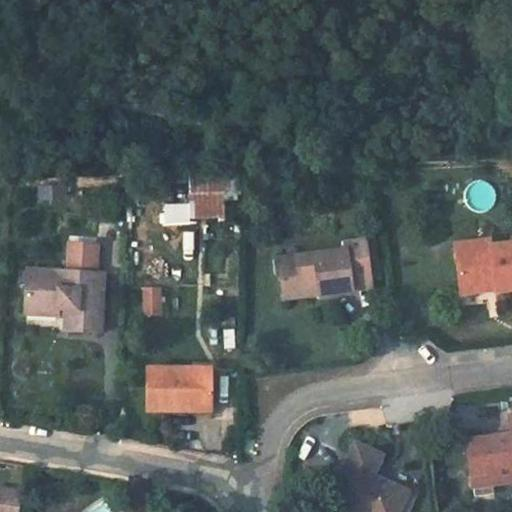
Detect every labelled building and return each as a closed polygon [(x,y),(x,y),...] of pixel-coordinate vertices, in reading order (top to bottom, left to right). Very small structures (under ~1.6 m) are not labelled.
[(234,191),(234,170),(202,172),(203,193),(234,191)] [(496,205),(488,184),(467,191),(475,213),(496,205)] [(194,256),(194,234),(183,234),(183,256),(194,256)] [(488,240),(454,244),(459,284),(492,280),(494,289),(511,286),(511,241),(488,245),(488,240)] [(344,248),(276,256),(280,290),(314,285),(315,294),(350,289),(349,284),(368,282),(363,241),(343,243),(344,248)] [(59,315),(66,316),(65,329),(101,332),(103,284),(97,285),(97,273),(98,245),(72,244),(71,271),(29,268),(26,313),(59,315)] [(492,280),(459,284),(460,293),(494,289),(492,280)] [(314,285),(280,290),(281,298),(315,294),(314,285)] [(161,287),(141,287),(142,317),(162,316),(161,287)] [(25,326),(58,328),(59,315),(26,313),(25,326)] [(210,406),(210,366),(145,366),(143,410),(178,410),(178,406),(210,406)] [(210,414),(210,406),(178,406),(178,410),(178,414),(210,414)] [(511,413),(509,414),(511,434),(465,439),(470,474),(489,471),(491,483),(511,479),(511,413)] [(380,455),(355,442),(328,499),(356,511),(397,511),(407,491),(371,474),(380,455)] [(489,471),(470,474),(473,496),(492,494),(491,483),(489,471)] [(17,511),(20,493),(0,489),(0,511),(17,511)]
